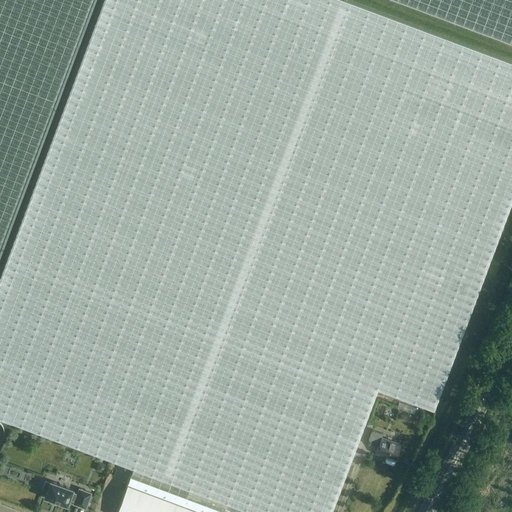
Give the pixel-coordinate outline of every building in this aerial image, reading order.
[(433,408),(511,197),(511,61),(348,0),(103,0),(0,277),(0,417),(132,467),(116,511),(329,511),(376,387),(433,408)] [(0,0),(0,245),(91,0),(0,0)] [(511,0),(402,0),(511,40),(511,0)] [(368,441),(378,445),(376,451),(387,455),(385,460),(385,462),(392,464),(394,463),(396,458),(395,458),(400,444),(381,437),(383,433),(372,429),(368,441)] [(45,495),(45,496),(46,496),(54,499),(53,499),(59,501),(66,503),(66,504),(67,504),(68,503),(69,498),(75,500),(74,503),(86,507),(91,492),(79,488),(77,493),(72,491),(72,489),(73,489),(73,488),(72,488),(51,481),(51,480),(50,480),(50,481),(50,482),(45,480),(43,488),(47,490),(45,495)] [(89,483),(86,490),(97,494),(100,487),(89,483)]
